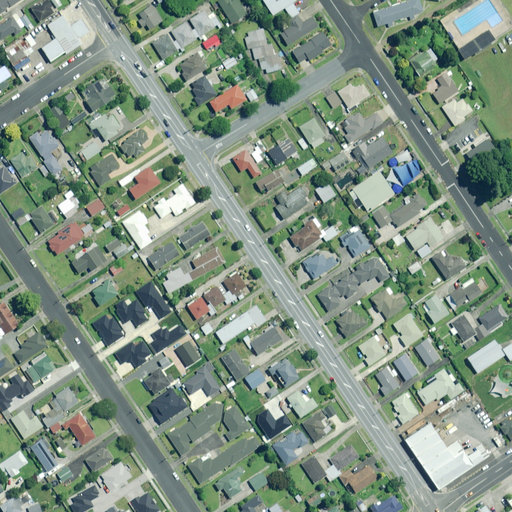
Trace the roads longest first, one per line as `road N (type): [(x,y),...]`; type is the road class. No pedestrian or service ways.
road 1 (secondary): [(195,155),(431,511)]
road 2 (residential): [(0,229),(190,511)]
road 3 (residential): [(364,50),(511,270)]
road 4 (residential): [(195,155),(364,50)]
road 5 (secondary): [(114,42),(195,155)]
road 6 (residential): [(0,118),(114,42)]
